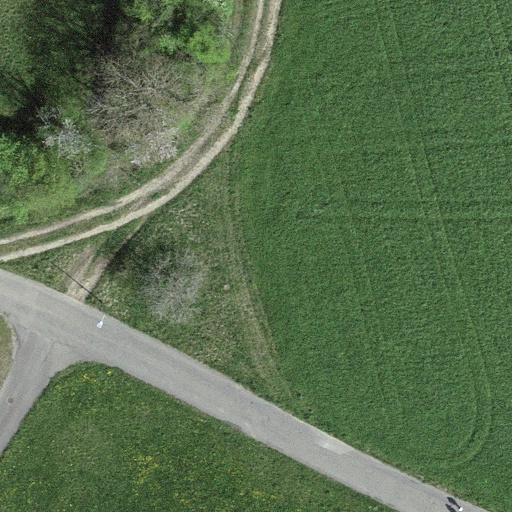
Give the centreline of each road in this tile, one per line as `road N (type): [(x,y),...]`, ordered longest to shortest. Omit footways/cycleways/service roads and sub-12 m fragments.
road 1 (residential): [(51,313),(184,372),(450,511)]
road 2 (track): [(263,0),(247,99),(138,207),(51,313)]
